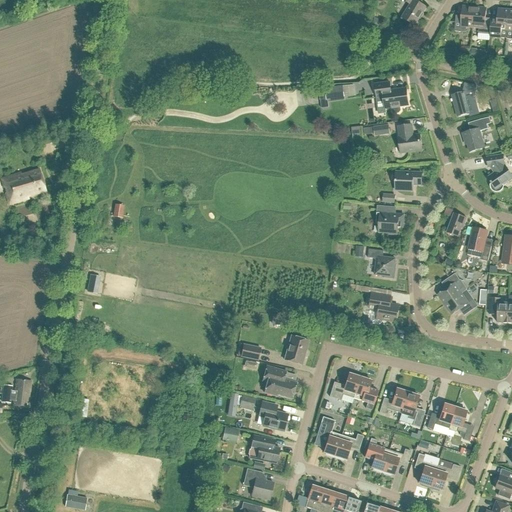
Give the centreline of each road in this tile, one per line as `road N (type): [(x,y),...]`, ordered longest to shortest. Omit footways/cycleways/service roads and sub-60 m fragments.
road 1 (unclassified): [(21,511),(104,0)]
road 2 (residential): [(511,345),(435,333),(417,311),(416,249),(452,179)]
road 3 (residential): [(452,179),(420,60),(453,0)]
road 4 (residential): [(506,389),(327,347)]
road 5 (residential): [(295,465),(439,511)]
road 6 (residential): [(459,511),(506,389)]
road 7 (residential): [(295,465),(327,347)]
